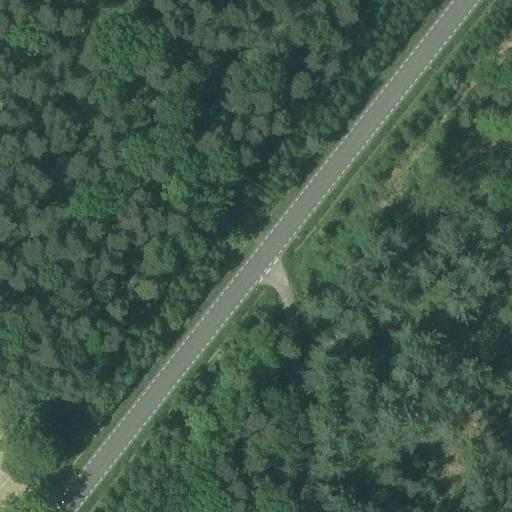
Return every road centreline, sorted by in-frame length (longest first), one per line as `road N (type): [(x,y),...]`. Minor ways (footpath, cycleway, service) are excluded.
road 1 (tertiary): [(266,253),(64,511)]
road 2 (tertiary): [(467,0),(266,253)]
road 3 (unclassified): [(266,253),(297,315),(307,511)]
